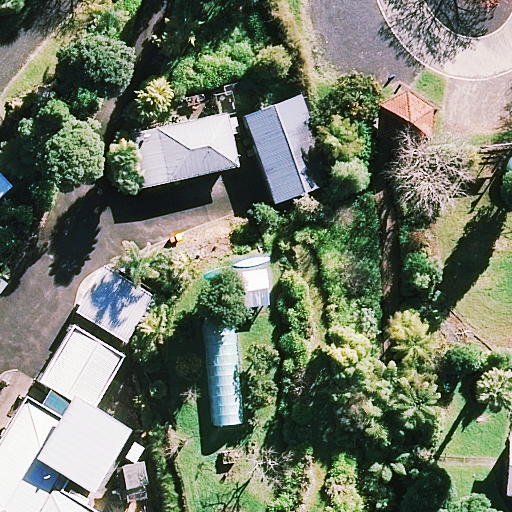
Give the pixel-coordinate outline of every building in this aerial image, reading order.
[(296,94),(240,115),(272,203),(329,183),(296,94)] [(237,162),(225,108),(127,130),(139,183),(237,162)] [(157,277),(104,249),(72,308),(126,336),(157,277)] [(116,342),(68,316),(38,370),(85,396),(116,342)] [(121,435),(54,397),(20,456),(87,494),(121,435)] [(511,511),(511,431),(503,431),(499,511),(511,511)] [(148,459),(119,462),(122,498),(151,496),(148,459)]
